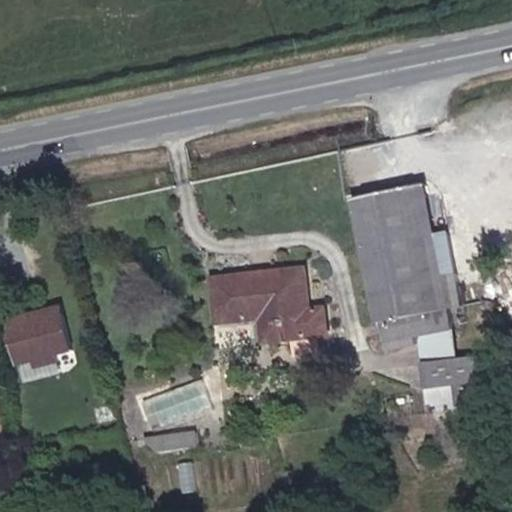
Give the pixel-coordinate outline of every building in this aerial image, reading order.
[(393,180),(320,196),(348,339),(420,323),(415,302),(392,307),(381,232),(402,229),(393,180)] [(392,307),(415,302),(402,229),(381,232),(392,307)] [(251,297),(244,260),(167,272),(175,319),(214,312),(218,334),(289,321),(283,292),(251,297)] [(0,356),(43,346),(33,314),(0,321),(0,356)] [(161,450),(202,445),(200,431),(159,436),(161,450)]
